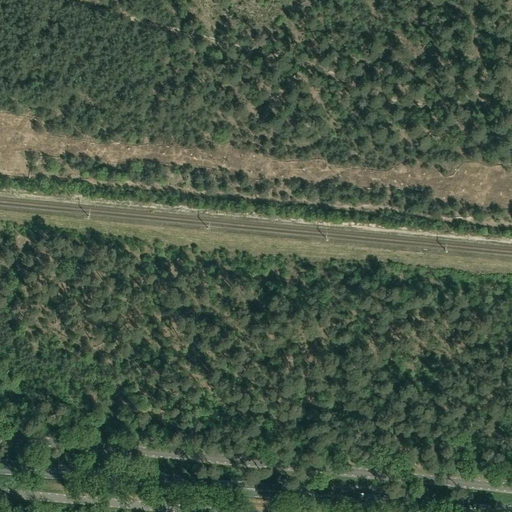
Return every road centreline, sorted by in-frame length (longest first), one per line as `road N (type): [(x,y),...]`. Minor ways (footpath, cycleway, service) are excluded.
road 1 (unclassified): [(511,489),(0,439)]
road 2 (primary): [(475,511),(0,467)]
road 3 (unclassified): [(0,492),(205,511)]
